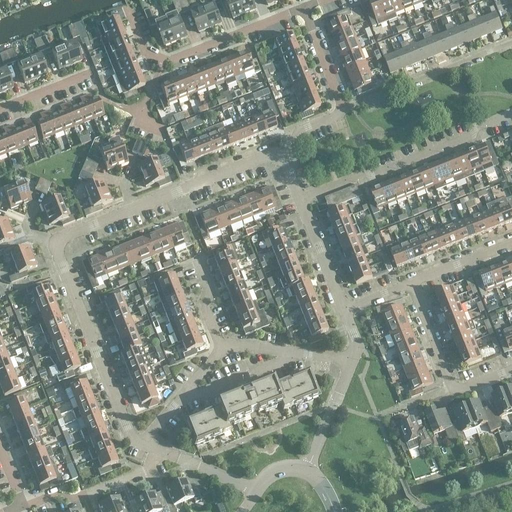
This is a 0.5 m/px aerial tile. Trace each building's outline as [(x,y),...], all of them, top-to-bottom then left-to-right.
[(179,0),(174,0),(173,1),(177,12),(179,16),(185,14),(180,2),(179,0)] [(186,0),(184,0),(180,2),(185,14),(191,11),(186,0)] [(219,0),(226,0),(227,0),(227,1),(234,19),(245,14),(239,0),(219,0)] [(239,0),(245,14),(256,10),(252,0),(239,0)] [(389,0),(380,0),(379,1),(387,22),(388,23),(397,19),(395,15),(389,0)] [(399,0),(389,0),(395,15),(404,11),(399,0)] [(399,0),(404,11),(413,7),(410,0),(399,0)] [(374,13),(368,15),(373,27),(379,25),(387,22),(379,1),(370,4),(374,13)] [(203,10),(211,28),(222,23),(215,6),(203,10)] [(484,18),(490,34),(502,30),(493,8),(490,9),(492,15),(484,18)] [(151,9),(144,12),(151,27),(157,25),(156,24),(151,9)] [(334,35),(352,28),(348,17),(352,15),(349,9),(337,14),(339,20),(328,24),(331,32),(333,31),(334,35)] [(211,28),(203,10),(192,15),(199,32),(211,28)] [(177,12),(166,16),(167,19),(169,24),(176,42),(188,37),(179,16),(177,12)] [(471,17),(479,39),(490,34),(484,18),(477,21),(474,15),(474,16),(471,17)] [(479,39),(471,17),(467,18),(469,24),(462,27),(468,43),(479,39)] [(101,38),(122,29),(119,20),(109,23),(107,18),(95,22),(97,28),(101,38)] [(167,19),(156,24),(157,25),(165,46),(176,42),(169,24),(167,19)] [(448,26),(457,48),(468,43),(462,27),(455,29),(452,24),(450,25),(449,26),(448,26)] [(75,25),(68,27),(73,39),(79,37),(78,35),(78,34),(75,25)] [(440,36),(446,52),(457,48),(448,26),(445,27),(447,33),(440,36)] [(352,28),(334,35),(336,39),(334,40),(337,47),(357,39),(352,28)] [(104,47),(126,39),(122,29),(101,38),(100,38),(104,47)] [(85,32),(78,35),(79,37),(82,45),(85,44),(89,42),(85,32)] [(426,34),(435,56),(446,52),(440,36),(432,38),(430,33),(426,34)] [(417,44),(424,61),(435,56),(426,34),(423,36),(425,41),(417,44)] [(278,51),(295,44),(291,35),(274,41),(278,51)] [(45,50),(51,48),(46,36),(40,39),(45,50)] [(45,50),(40,39),(34,41),(38,53),(45,50)] [(108,57),(130,48),(126,39),(104,47),(108,57)] [(357,39),(337,47),(340,54),(342,53),(343,57),(361,50),(357,39)] [(63,46),(71,67),(75,64),(76,63),(81,60),(74,42),(63,46)] [(404,43),(413,65),(424,61),(417,44),(410,47),(408,42),(404,43)] [(395,53),(402,70),(413,65),(404,43),(401,45),(403,50),(395,53)] [(281,60),(298,53),(295,44),(278,51),(281,60)] [(71,67),(63,46),(52,51),(59,69),(64,67),(71,67)] [(111,67),(134,58),(130,48),(108,57),(111,67)] [(6,52),(10,64),(16,62),(12,50),(6,52)] [(346,69),(366,62),(361,50),(343,57),(345,61),(343,62),(346,69)] [(390,74),(402,70),(395,53),(388,56),(386,51),(382,52),(390,74)] [(6,52),(0,54),(0,56),(4,67),(10,64),(6,52)] [(247,53),(237,57),(244,74),(253,71),(255,75),(260,72),(256,60),(250,62),(247,53)] [(281,60),(282,62),(285,69),(302,62),(298,53),(281,60)] [(29,60),(37,80),(40,77),(42,76),(47,74),(40,55),(29,60)] [(237,57),(228,61),(235,78),(244,74),(237,57)] [(115,76),(137,68),(134,58),(111,67),(115,76)] [(37,80),(29,60),(17,64),(25,83),(29,81),(37,80)] [(228,61),(218,65),(225,82),(227,87),(236,83),(235,78),(228,61)] [(302,62),(285,69),(288,77),(305,70),(302,62)] [(353,80),(370,73),(366,62),(346,69),(349,76),(351,76),(353,80)] [(218,65),(209,69),(216,86),(225,82),(218,65)] [(119,86),(141,77),(137,68),(115,76),(119,86)] [(5,69),(0,71),(0,89),(2,94),(3,94),(7,90),(13,88),(5,69)] [(209,69),(199,72),(206,90),(216,86),(209,69)] [(305,70),(288,77),(292,86),(309,79),(305,70)] [(199,72),(190,76),(197,94),(206,90),(199,72)] [(370,73),(353,80),(354,83),(352,84),(355,92),(357,91),(359,96),(385,86),(383,80),(374,83),(370,73)] [(190,76),(180,80),(187,97),(197,94),(190,76)] [(138,96),(136,90),(145,87),(141,77),(119,86),(123,95),(124,95),(126,101),(138,96)] [(292,86),(295,93),(295,95),(313,88),(309,79),(292,86)] [(180,80),(171,84),(178,101),(187,97),(180,80)] [(165,97),(159,99),(164,111),(170,109),(169,105),(178,101),(171,84),(161,88),(165,97)] [(299,104),(316,97),(313,88),(295,95),(299,104)] [(263,98),(270,95),(267,90),(261,93),(263,98)] [(84,97),(93,119),(104,115),(97,99),(92,101),(89,95),(84,97)] [(77,107),(83,123),(93,119),(84,97),(80,99),(83,105),(77,107)] [(318,108),(320,107),(316,97),(299,104),(303,114),(299,115),(301,121),(321,113),(318,108)] [(64,105),(73,127),(83,123),(77,107),(71,109),(69,103),(64,105)] [(57,115),(63,131),(73,127),(64,105),(60,107),(63,113),(57,115)] [(260,115),(267,133),(276,129),(273,120),(278,118),(274,106),(268,108),(269,112),(260,115)] [(45,113),(53,135),(63,131),(57,115),(51,117),(49,111),(45,113)] [(53,135),(45,113),(40,115),(42,121),(37,123),(43,139),(53,135)] [(267,133),(260,115),(251,119),(258,136),(267,133)] [(20,129),(27,146),(37,142),(28,119),(24,121),(26,127),(20,129)] [(258,136),(251,119),(242,122),(249,140),(258,136)] [(233,126),(240,143),(249,140),(242,122),(233,126)] [(231,147),(224,130),(222,125),(213,128),(222,150),(231,147)] [(8,128),(17,150),(27,146),(20,129),(15,132),(12,126),(8,128)] [(240,143),(233,126),(224,130),(231,147),(240,143)] [(0,138),(7,154),(17,150),(8,128),(3,130),(6,135),(0,138)] [(204,132),(206,137),(213,154),(222,150),(213,128),(204,132)] [(511,132),(503,136),(505,140),(510,138),(511,141),(511,132)] [(88,136),(79,140),(81,145),(91,142),(88,136)] [(197,140),(204,158),(213,154),(206,137),(197,140)] [(109,142),(108,142),(109,144),(110,148),(117,166),(120,165),(121,165),(128,163),(121,144),(118,138),(109,141),(109,142)] [(143,143),(137,140),(132,152),(137,154),(143,143)] [(188,144),(195,161),(204,158),(197,140),(188,144)] [(143,143),(137,154),(142,157),(148,145),(143,143)] [(109,144),(99,148),(100,152),(108,171),(115,168),(115,166),(117,166),(110,148),(109,144)] [(195,161),(188,144),(180,148),(178,144),(172,146),(177,158),(182,156),(186,165),(195,161)] [(485,146),(476,150),(483,168),(491,164),(493,168),(499,166),(494,153),(489,155),(485,146)] [(476,150),(466,154),(473,172),(475,176),(485,173),(483,168),(476,150)] [(332,156),(335,163),(341,161),(338,154),(332,156)] [(466,154),(457,158),(465,180),(475,176),(473,172),(466,154)] [(88,155),(86,160),(98,166),(100,160),(88,155)] [(143,177),(162,169),(164,168),(160,158),(156,159),(138,166),(140,174),(142,174),(143,177)] [(457,158),(447,162),(456,184),(465,180),(457,158)] [(83,166),(95,171),(98,166),(86,160),(83,166)] [(447,162),(438,165),(446,188),(456,184),(447,162)] [(437,165),(428,169),(435,187),(437,192),(446,188),(438,165),(437,165)] [(81,171),(93,177),(95,171),(83,166),(81,171)] [(171,183),(169,177),(166,178),(162,169),(143,177),(144,179),(143,180),(146,187),(155,183),(158,185),(159,188),(171,183)] [(428,169),(418,173),(425,190),(435,187),(428,169)] [(93,177),(81,171),(78,178),(79,179),(82,180),(90,183),(93,177)] [(409,177),(416,194),(425,190),(418,173),(409,177)] [(409,177),(399,181),(406,198),(416,194),(409,177)] [(41,193),(46,181),(40,179),(35,191),(41,193)] [(89,198),(107,191),(106,189),(106,188),(103,180),(85,188),(89,198)] [(41,193),(46,195),(51,184),(46,181),(41,193)] [(399,181),(390,184),(397,202),(406,198),(399,181)] [(14,187),(20,204),(23,203),(25,204),(31,201),(24,183),(14,187)] [(390,184),(380,188),(387,206),(397,202),(390,184)] [(363,196),(360,189),(358,185),(353,187),(357,199),(363,196)] [(20,204),(14,187),(3,191),(11,209),(18,206),(18,205),(20,204)] [(357,199),(353,187),(347,189),(352,201),(357,199)] [(373,197),(367,199),(374,215),(379,213),(378,209),(387,206),(380,188),(371,192),(373,197)] [(256,193),(264,213),(275,209),(276,212),(282,210),(277,198),(272,200),(267,189),(256,193)] [(342,191),(346,203),(352,201),(347,189),(342,191)] [(86,217),(102,211),(100,205),(111,201),(108,192),(107,192),(107,191),(89,198),(92,208),(83,211),(86,217)] [(336,194),(341,205),(346,203),(342,191),(336,194)] [(264,213),(256,193),(245,198),(253,217),(264,213)] [(331,196),(335,207),(341,205),(336,194),(331,196)] [(325,198),(329,210),(335,207),(331,196),(325,198)] [(46,215),(63,208),(59,197),(41,205),(44,212),(45,212),(46,215)] [(253,217),(245,198),(233,202),(241,222),(253,217)] [(511,211),(511,198),(506,200),(506,199),(497,203),(506,225),(511,222),(511,213),(511,212),(511,211)] [(222,207),(230,226),(241,222),(233,202),(222,207)] [(506,225),(497,203),(488,206),(490,211),(497,228),(506,225)] [(332,224),(353,216),(349,206),(328,214),(332,224)] [(211,211),(219,231),(230,226),(222,207),(211,211)] [(62,226),(74,222),(72,216),(67,218),(63,208),(46,215),(47,217),(46,218),(49,225),(60,221),(62,226)] [(219,231),(211,211),(199,216),(204,227),(199,229),(204,241),(209,238),(208,235),(219,231)] [(481,215),(488,232),(497,228),(490,211),(481,215)] [(488,232),(481,215),(472,218),(479,236),(488,232)] [(336,234),(357,226),(353,216),(332,224),(336,234)] [(463,222),(470,239),(479,236),(472,218),(463,222)] [(0,234),(10,230),(9,227),(9,226),(7,219),(0,221),(0,234)] [(470,239),(463,222),(454,225),(461,243),(470,239)] [(166,229),(174,249),(184,245),(186,248),(192,246),(187,233),(182,236),(177,224),(166,229)] [(461,243),(454,225),(445,229),(452,247),(461,243)] [(340,244),(361,236),(357,226),(336,234),(340,244)] [(271,248),(288,241),(284,231),(280,233),(278,227),(261,234),(264,240),(268,238),(271,248)] [(155,233),(162,253),(174,249),(166,229),(155,233)] [(436,232),(443,250),(452,247),(445,229),(436,232)] [(10,230),(0,234),(0,251),(3,250),(3,251),(6,250),(6,249),(4,244),(15,240),(12,232),(10,232),(10,230)] [(426,236),(434,254),(443,250),(436,232),(426,236)] [(151,258),(162,253),(155,233),(143,238),(151,258)] [(344,254),(365,246),(361,236),(340,244),(344,254)] [(417,240),(425,257),(434,254),(426,236),(417,240)] [(151,258),(143,238),(132,242),(140,262),(151,258)] [(408,243),(415,261),(425,257),(417,240),(408,243)] [(275,258),(292,251),(288,241),(271,248),(275,258)] [(140,262),(132,242),(121,247),(129,267),(140,262)] [(406,265),(399,247),(398,243),(386,248),(392,263),(394,262),(397,269),(406,265)] [(399,247),(406,265),(415,261),(408,243),(399,247)] [(215,259),(214,259),(218,269),(235,262),(235,263),(239,262),(235,251),(237,251),(234,244),(232,245),(220,250),(222,256),(215,259)] [(6,249),(6,250),(3,251),(5,256),(10,254),(14,264),(32,257),(31,255),(32,254),(29,247),(17,250),(15,246),(6,249)] [(365,258),(365,259),(369,257),(365,246),(344,254),(348,264),(365,258)] [(129,267),(121,247),(110,251),(117,271),(129,267)] [(98,256),(106,275),(117,271),(110,251),(98,256)] [(279,268),(296,262),(292,251),(275,258),(279,268)] [(93,290),(99,287),(96,280),(106,275),(98,256),(87,260),(91,272),(86,274),(93,290)] [(32,257),(14,264),(18,274),(9,278),(11,283),(28,277),(26,272),(37,267),(34,260),(33,260),(32,257)] [(369,268),(365,259),(365,258),(348,264),(352,274),(369,268)] [(388,260),(383,262),(388,272),(392,271),(388,260)] [(235,262),(218,269),(222,279),(239,272),(235,263),(235,262)] [(300,272),(296,262),(279,268),(284,278),(300,272)] [(500,267),(498,268),(505,285),(507,284),(511,282),(511,277),(507,264),(500,267)] [(369,268),(352,274),(356,285),(373,278),(369,268)] [(490,271),(489,271),(496,289),(496,288),(505,285),(498,268),(490,271)] [(479,276),(474,278),(482,298),(488,296),(487,292),(496,289),(489,271),(479,275),(479,276)] [(164,272),(148,279),(150,285),(154,283),(158,293),(162,292),(178,285),(174,275),(166,278),(164,272)] [(239,272),(222,279),(227,289),(243,283),(239,272)] [(304,282),(304,281),(300,272),(284,278),(280,280),(284,290),(288,288),(304,282)] [(295,297),(312,290),(307,280),(304,281),(304,282),(288,288),(292,298),(295,297)] [(36,304),(52,297),(48,287),(43,289),(41,283),(25,289),(28,296),(32,294),(36,304)] [(243,283),(227,289),(231,299),(247,293),(243,283)] [(162,292),(158,293),(161,303),(182,295),(178,285),(162,292)] [(436,294),(439,303),(457,297),(453,287),(436,294)] [(108,301),(104,303),(108,313),(109,313),(125,307),(121,296),(118,290),(106,295),(108,301)] [(312,290),(295,297),(299,307),(316,301),(312,290)] [(266,297),(265,297),(270,295),(269,291),(257,296),(259,300),(266,297)] [(247,293),(231,299),(235,309),(251,303),(247,293)] [(182,295),(161,303),(165,313),(170,312),(186,305),(182,295)] [(40,314),(56,307),(52,297),(36,304),(40,314)] [(457,297),(439,303),(443,312),(460,305),(457,297)] [(251,303),(235,309),(239,319),(259,311),(255,301),(251,303)] [(316,301),(299,307),(304,317),(320,311),(316,301)] [(386,324),(405,316),(401,305),(390,309),(388,304),(376,309),(378,315),(381,313),(386,324)] [(165,313),(165,314),(169,324),(190,315),(186,305),(170,312),(165,313)] [(446,321),(464,314),(460,305),(443,312),(446,321)] [(56,307),(40,314),(44,324),(60,318),(56,307)] [(125,307),(109,313),(112,323),(129,317),(125,307)] [(259,311),(239,319),(243,330),(245,335),(253,332),(269,326),(266,319),(262,310),(259,311)] [(320,311),(304,317),(308,327),(324,321),(320,311)] [(450,330),(467,323),(464,314),(446,321),(450,330)] [(190,315),(169,324),(173,334),(194,325),(190,315)] [(405,316),(386,324),(390,335),(410,328),(405,316)] [(129,317),(112,323),(116,333),(117,333),(133,327),(129,317)] [(43,336),(48,334),(64,327),(60,318),(44,324),(39,326),(43,336)] [(322,340),(320,334),(328,331),(324,321),(308,327),(311,336),(308,338),(310,345),(322,340)] [(454,339),(471,332),(476,330),(473,321),(467,323),(450,330),(454,339)] [(511,348),(511,331),(511,329),(503,332),(500,324),(494,327),(502,348),(507,346),(509,350),(511,348)] [(194,325),(173,334),(177,344),(182,342),(198,336),(194,325)] [(52,344),(68,338),(64,327),(48,334),(52,344)] [(133,327),(117,333),(120,343),(137,337),(133,327)] [(410,328),(390,335),(395,347),(414,339),(410,328)] [(457,348),(475,341),(471,332),(454,339),(457,348)] [(198,336),(182,342),(186,352),(182,353),(184,359),(197,355),(194,349),(202,346),(198,336)] [(137,337),(120,343),(124,352),(124,353),(137,348),(137,349),(141,347),(137,337)] [(52,344),(56,354),(72,348),(68,338),(52,344)] [(395,347),(399,358),(419,350),(414,339),(395,347)] [(461,357),(478,350),(475,341),(457,348),(461,357)] [(124,352),(120,353),(121,355),(125,365),(145,357),(141,347),(137,349),(137,348),(124,353),(124,352)] [(72,348),(56,354),(60,364),(76,358),(72,348)] [(4,350),(0,351),(0,363),(8,360),(4,350)] [(403,369),(423,361),(419,350),(399,358),(403,369)] [(478,350),(461,357),(464,366),(482,359),(478,350)] [(160,351),(156,353),(158,357),(160,362),(164,361),(162,356),(160,351)] [(145,357),(125,365),(129,375),(149,367),(145,357)] [(76,358),(60,364),(54,366),(58,376),(56,377),(58,383),(74,377),(72,371),(80,368),(76,358)] [(8,360),(0,363),(0,374),(12,370),(8,360)] [(408,381),(428,373),(423,361),(403,369),(408,381)] [(149,367),(129,375),(133,385),(153,377),(149,367)] [(12,370),(0,374),(0,386),(16,380),(12,370)] [(228,425),(250,416),(249,414),(257,410),(258,413),(280,404),(283,410),(301,403),(303,407),(313,402),(311,399),(317,397),(308,373),(299,376),(300,378),(300,379),(276,388),(273,382),(251,391),(250,389),(239,393),(240,395),(218,404),(220,410),(196,421),(194,418),(186,421),(196,445),(230,432),(228,425)] [(428,373),(408,381),(412,391),(409,393),(411,398),(423,394),(421,388),(432,384),(428,373)] [(153,377),(133,385),(137,395),(153,388),(157,387),(153,377)] [(73,398),(90,392),(86,382),(77,385),(75,379),(63,384),(66,391),(70,389),(73,398)] [(16,380),(0,386),(0,387),(4,397),(20,390),(16,380)] [(153,388),(137,395),(141,405),(146,403),(148,408),(159,404),(157,399),(153,388)] [(15,402),(7,405),(11,415),(28,409),(24,399),(28,398),(25,391),(13,396),(15,402)] [(490,412),(497,430),(504,427),(500,418),(511,413),(511,412),(504,391),(491,396),(496,409),(490,412)] [(90,392),(73,398),(77,409),(94,402),(90,392)] [(466,406),(475,428),(487,424),(491,433),(497,430),(490,412),(484,414),(479,401),(466,406)] [(94,402),(77,409),(72,411),(76,421),(81,419),(98,412),(94,402)] [(453,426),(460,445),(467,442),(463,433),(475,428),(466,406),(454,411),(459,424),(453,426)] [(28,409),(11,415),(15,425),(32,419),(28,409)] [(460,445),(453,426),(446,410),(436,414),(434,409),(425,413),(434,435),(445,431),(451,446),(459,443),(460,445)] [(81,419),(85,429),(102,422),(98,412),(81,419)] [(399,424),(398,424),(404,439),(400,441),(404,453),(409,451),(409,452),(419,448),(419,449),(431,444),(424,427),(418,430),(415,421),(414,418),(406,421),(404,421),(400,422),(399,424)] [(32,419),(15,425),(19,436),(36,429),(32,419)] [(102,422),(85,429),(80,431),(84,441),(89,439),(106,432),(102,422)] [(36,429),(19,436),(23,446),(40,439),(36,429)] [(106,432),(89,439),(93,449),(110,443),(106,432)] [(40,439),(23,446),(27,456),(44,449),(40,439)] [(110,443),(93,449),(88,451),(92,461),(98,459),(114,453),(110,443)] [(44,449),(27,456),(31,466),(48,460),(52,458),(53,457),(49,447),(44,449)] [(114,453),(98,459),(101,469),(97,470),(100,477),(112,472),(110,466),(118,463),(114,453)] [(48,460),(31,466),(35,476),(52,470),(56,468),(52,458),(48,460)] [(52,470),(35,476),(39,486),(48,483),(50,489),(62,484),(59,478),(56,468),(52,470)] [(183,480),(175,483),(183,503),(193,499),(195,503),(201,501),(197,489),(191,491),(186,480),(183,481),(183,480)] [(165,502),(164,502),(168,511),(175,511),(174,507),(183,503),(175,483),(168,486),(169,487),(166,488),(170,500),(165,502)] [(150,493),(143,496),(149,511),(160,511),(161,511),(168,511),(164,502),(163,497),(160,498),(158,494),(155,495),(154,493),(151,494),(150,493)] [(217,494),(211,497),(214,504),(220,502),(217,494)] [(149,511),(143,496),(136,499),(137,500),(134,501),(137,511),(149,511)] [(115,498),(108,501),(112,511),(131,511),(128,504),(122,506),(119,498),(116,499),(115,498)] [(100,511),(112,511),(108,501),(108,500),(101,503),(101,505),(98,506),(100,511)]
